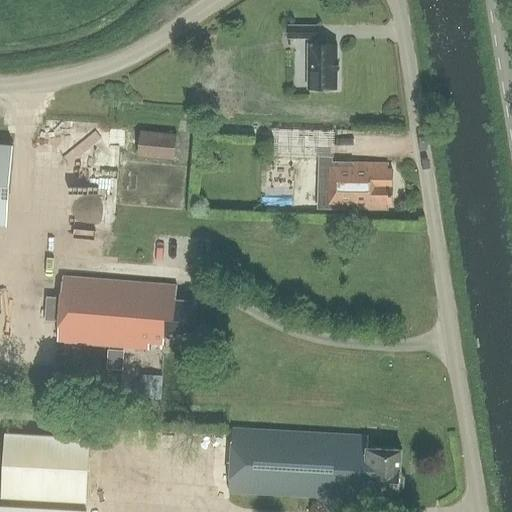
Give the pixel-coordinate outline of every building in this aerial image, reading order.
[(320,26),(290,26),(290,39),(320,38),(320,26)] [(336,45),(308,45),(308,89),(336,89),(336,45)] [(142,132),(140,157),(176,160),(178,135),(142,132)] [(0,145),(0,225),(7,226),(13,146),(0,145)] [(319,157),(318,209),(387,210),(387,205),(392,205),(392,171),(387,171),(387,165),(332,164),(332,157),(319,157)] [(63,278),(59,343),(148,349),(148,344),(163,345),(163,337),(195,339),(198,302),(176,300),(177,286),(63,278)] [(139,397),(162,398),(163,376),(140,375),(139,397)] [(232,428),(229,493),(330,498),(330,497),(365,499),(365,491),(400,493),(399,491),(404,488),(405,476),(401,473),(402,450),(368,448),(369,436),(232,428)] [(6,434),(2,498),(87,502),(90,439),(6,434)]
